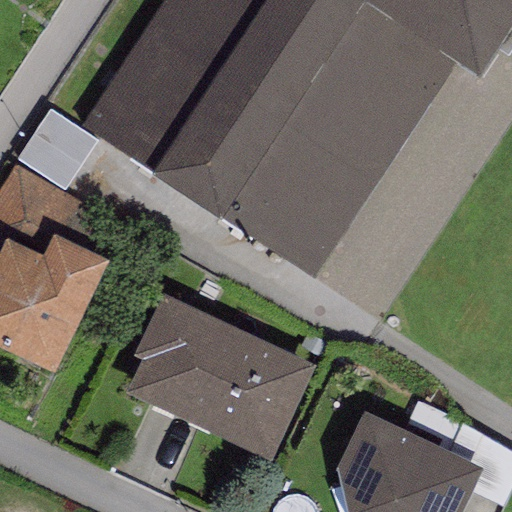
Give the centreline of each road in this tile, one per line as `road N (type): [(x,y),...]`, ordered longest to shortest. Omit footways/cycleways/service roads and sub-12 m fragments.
road 1 (residential): [(94,0),(0,153)]
road 2 (residential): [(108,511),(0,458)]
